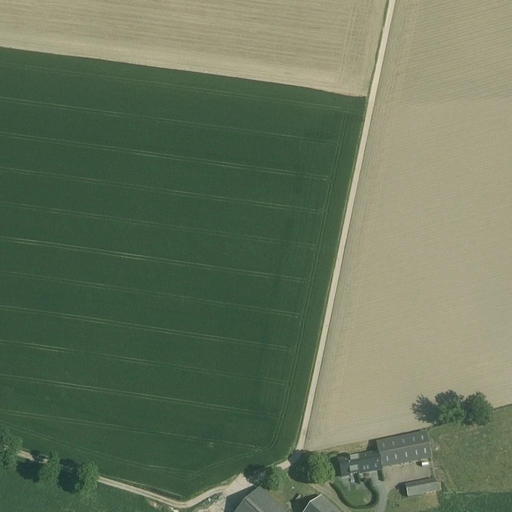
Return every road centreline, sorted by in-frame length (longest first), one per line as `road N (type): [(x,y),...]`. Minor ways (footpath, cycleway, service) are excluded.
road 1 (track): [(298,459),(394,0)]
road 2 (track): [(0,449),(173,504),(298,459)]
